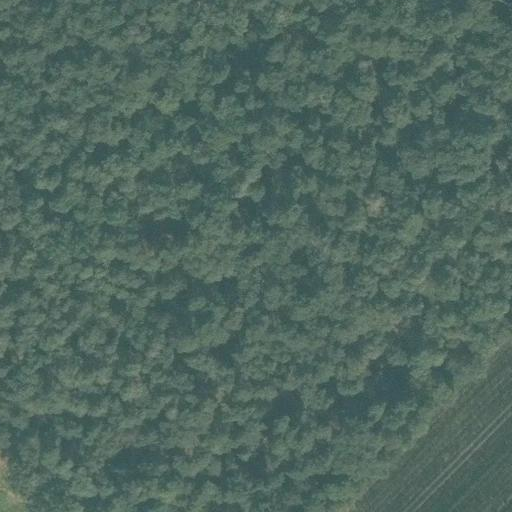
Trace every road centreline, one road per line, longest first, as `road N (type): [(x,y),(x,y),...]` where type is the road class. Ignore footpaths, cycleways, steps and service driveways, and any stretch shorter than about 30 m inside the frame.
road 1 (track): [(0,384),(181,215)]
road 2 (track): [(85,511),(0,426)]
